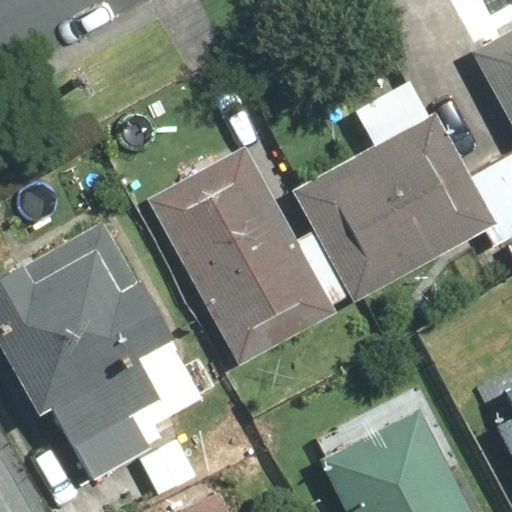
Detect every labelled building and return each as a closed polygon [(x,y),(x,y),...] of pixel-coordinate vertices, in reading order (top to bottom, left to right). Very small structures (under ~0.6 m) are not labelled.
[(511,25),(467,50),(511,132),(511,25)] [(369,151),(289,190),(346,295),(480,230),(489,248),(511,237),(511,151),(461,176),(412,76),(347,107),(369,151)] [(240,144),(143,198),(235,362),(332,308),(240,144)] [(105,217),(0,276),(0,360),(32,417),(45,409),(86,482),(162,439),(151,420),(195,395),(162,336),(143,347),(131,325),(158,310),(105,217)] [(510,413),(488,424),(511,471),(511,386),(500,393),(510,413)] [(470,511),(419,410),(318,461),(343,511),(470,511)] [(191,432),(153,452),(173,491),(211,471),(191,432)] [(231,511),(219,482),(149,511),(231,511)]
